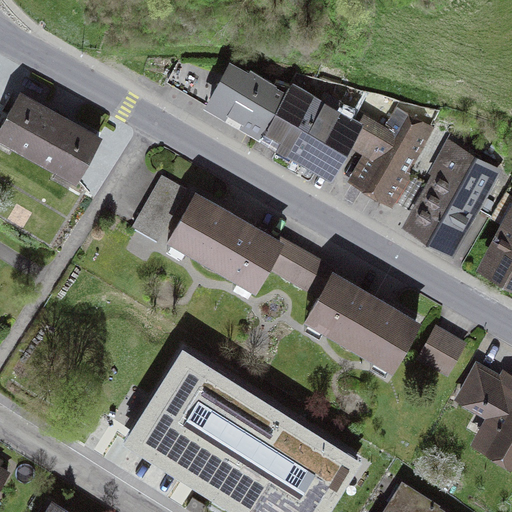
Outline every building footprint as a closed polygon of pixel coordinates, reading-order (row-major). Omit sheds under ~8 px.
[(262,129),(262,130),(289,84),(276,80),(274,84),(250,71),(248,74),(231,64),(225,75),(179,59),(170,74),(228,107),(227,109),(262,129)] [(289,84),(262,130),(331,170),(348,142),(369,154),(356,176),(389,196),(407,167),(428,131),(394,111),(384,128),(324,93),(320,100),(296,86),(289,84)] [(79,173),(98,137),(19,93),(0,127),(0,129),(16,138),(14,143),(59,168),(61,163),(79,173)] [(467,130),(439,113),(428,131),(407,167),(435,183),(414,221),(449,241),(471,202),(475,205),(482,192),(497,202),(511,175),(511,140),(470,124),(467,130)] [(162,174),(133,225),(157,239),(186,188),(162,174)] [(266,263),(293,279),(308,253),(280,236),(277,240),(195,192),(171,233),(256,282),(266,263)] [(488,262),(511,275),(511,195),(504,192),(490,215),(509,225),(488,262)] [(336,269),(308,253),(293,279),(319,294),(308,313),(393,362),(416,321),(334,273),(336,269)] [(463,343),(435,327),(419,354),(447,370),(463,343)] [(306,511),(341,458),(191,362),(144,434),(264,511),(306,511)] [(511,383),(511,384),(477,364),(462,390),(488,405),(490,402),(499,407),(481,438),(511,456),(511,383)] [(445,511),(403,484),(384,511),(445,511)] [(195,511),(199,511),(205,504),(192,497),(186,507),(195,511)] [(69,511),(52,501),(44,511),(69,511)]
